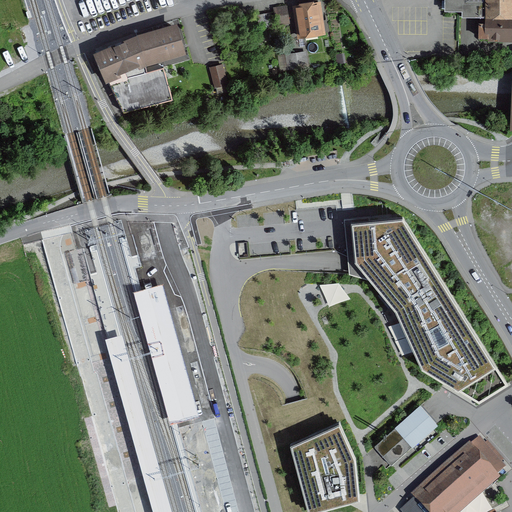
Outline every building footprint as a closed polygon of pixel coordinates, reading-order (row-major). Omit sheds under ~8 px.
[(444,0),(444,13),(466,19),(485,19),(486,21),(511,20),(511,15),(511,0),(444,0)] [(326,37),(320,2),(292,7),(298,42),(326,37)] [(272,14),(274,27),(289,25),(287,7),(272,9),(272,14)] [(274,27),(272,14),(254,16),(256,29),(274,27)] [(511,21),(486,21),(486,43),(511,43),(511,21)] [(184,58),(176,25),(137,37),(92,55),(122,115),(172,103),(163,71),(149,75),(145,68),(184,58)] [(309,70),(306,52),(276,58),(279,76),(309,70)] [(209,71),(215,90),(230,85),(224,66),(209,71)] [(403,216),(351,221),(352,230),(354,251),(355,261),(395,310),(421,368),(459,391),(479,403),(508,383),(403,216)] [(351,298),(339,282),(319,284),(329,307),(351,298)] [(157,287),(138,292),(175,423),(198,416),(186,375),(161,285),(157,287)] [(122,402),(129,429),(138,427),(131,399),(122,402)] [(437,425),(420,406),(374,447),(391,466),(437,425)] [(290,444),(308,511),(313,511),(360,499),(359,497),(356,458),(339,422),(290,444)] [(419,488),(414,492),(431,511),(461,511),(510,470),(480,436),(419,488)]
